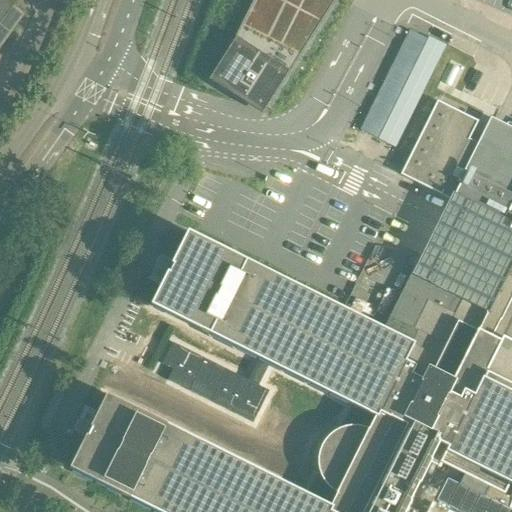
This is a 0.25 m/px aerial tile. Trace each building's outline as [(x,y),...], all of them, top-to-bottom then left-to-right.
[(0,0),(0,26),(9,33),(17,22),(12,18),(18,10),(4,0),(0,0)] [(253,0),(230,48),(209,81),(262,115),(266,108),(273,112),(274,111),(266,108),(335,0),(253,0)] [(9,33),(0,26),(0,44),(1,45),(9,33)] [(410,29),(359,131),(395,149),(446,47),(410,29)] [(437,102),(400,176),(447,200),(461,206),(501,226),(506,215),(511,205),(511,203),(511,162),(481,147),(480,147),(469,141),(478,123),(447,108),(437,102)] [(511,511),(511,298),(511,296),(511,232),(508,230),(511,222),(511,218),(506,215),(501,226),(461,206),(424,281),(438,288),(410,344),(245,261),(244,263),(236,259),(237,257),(187,232),(170,265),(172,266),(168,274),(166,273),(149,306),(200,331),(201,330),(209,334),(208,335),(257,360),(268,365),(353,407),(350,414),(373,425),(370,431),(367,430),(362,429),(357,428),(350,428),(345,430),(337,433),(332,437),(326,443),(323,449),(320,455),(319,464),(320,469),(321,476),(323,481),(326,486),(331,491),(334,494),(338,496),(335,501),(312,490),(308,497),(163,425),(163,426),(155,422),(156,421),(105,395),(89,428),(91,429),(87,437),(85,436),(68,469),(119,495),(119,493),(128,497),(127,498),(154,511),(511,511)] [(171,344),(161,365),(172,370),(166,381),(252,424),(268,392),(258,386),(268,365),(257,360),(247,381),(171,344)]
